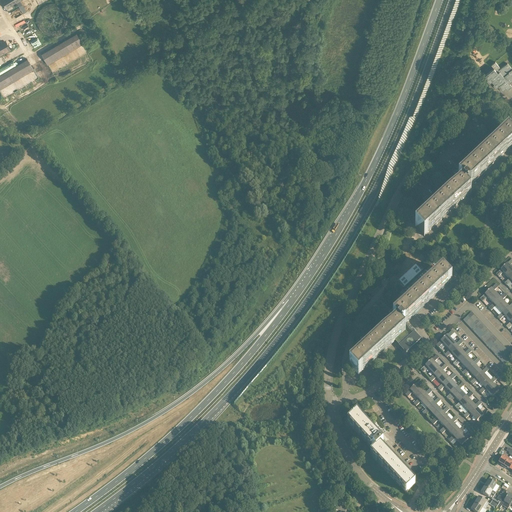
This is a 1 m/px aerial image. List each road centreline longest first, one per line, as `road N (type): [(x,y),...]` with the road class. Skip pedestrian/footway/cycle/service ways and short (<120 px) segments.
road 1 (trunk): [(98,511),(240,386),(307,301),(382,175),(452,0)]
road 2 (trunk): [(311,270),(248,342),(171,407),(0,487)]
road 3 (residential): [(329,401),(337,325),(408,173),(464,108),(490,102),(511,109)]
road 4 (trunk): [(311,270),(230,376),(75,511)]
road 5 (trunk): [(438,0),(384,142),(311,270)]
road 6 (residential): [(408,511),(427,465),(372,393)]
road 7 (residential): [(402,511),(346,450),(329,401)]
